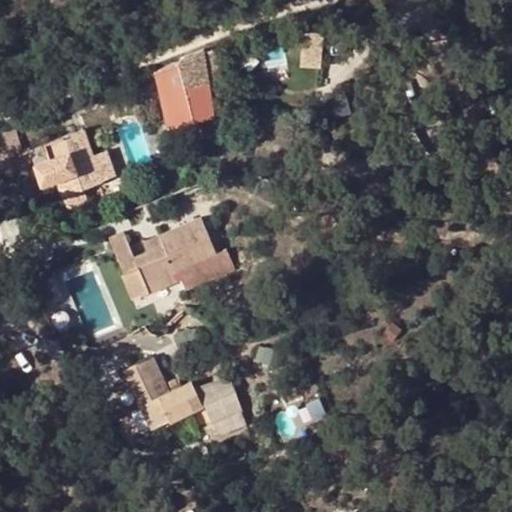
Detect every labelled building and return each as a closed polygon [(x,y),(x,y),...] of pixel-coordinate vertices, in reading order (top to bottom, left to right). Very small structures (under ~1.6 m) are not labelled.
[(165,125),(210,117),(199,51),(150,71),(165,125)] [(60,132),(77,126),(68,103),(52,110),(60,132)] [(60,132),(40,140),(45,155),(53,174),(59,192),(110,172),(101,147),(86,152),(77,126),(60,132)] [(53,174),(45,155),(28,161),(36,181),(53,174)] [(105,241),(121,279),(132,274),(144,299),(180,284),(175,273),(189,267),(211,258),(197,222),(158,238),(162,249),(145,256),(132,261),(121,235),(105,241)] [(141,245),(145,256),(162,249),(158,238),(141,245)] [(211,258),(189,267),(198,287),(232,272),(225,253),(211,258)] [(132,274),(121,279),(132,304),(144,299),(132,274)] [(126,371),(150,423),(179,410),(173,397),(170,392),(155,399),(147,381),(162,375),(153,357),(126,371)] [(155,399),(170,392),(162,375),(147,381),(155,399)] [(194,390),(199,401),(210,426),(240,412),(227,381),(194,390)] [(173,397),(179,410),(199,401),(190,384),(176,390),(170,392),(173,397)]
